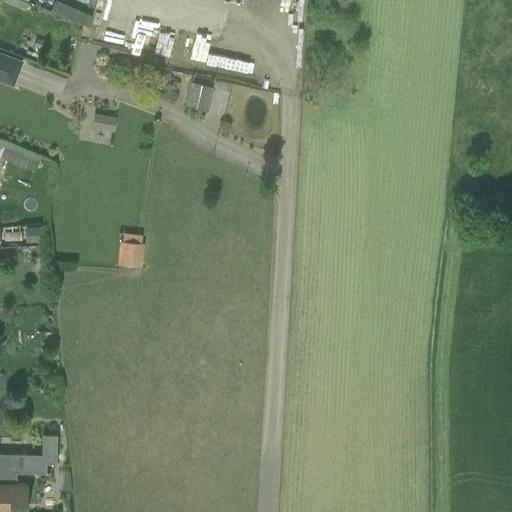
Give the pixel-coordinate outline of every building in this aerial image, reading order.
[(68,7),(64,17),(91,28),(95,18),(68,7)] [(0,80),(13,85),(22,61),(0,52),(0,80)] [(184,106),(207,112),(214,88),(190,82),(184,106)] [(94,114),(92,129),(114,132),(117,117),(94,114)] [(0,157),(35,172),(41,157),(0,140),(0,157)] [(44,227),(25,228),(26,243),(45,242),(44,227)] [(120,241),(117,265),(141,268),(144,244),(141,244),(142,235),(124,233),(123,241),(120,241)] [(0,511),(26,511),(27,483),(16,482),(16,473),(49,474),(49,472),(46,472),(46,464),(56,464),(57,435),(42,435),(41,454),(10,454),(10,457),(0,456),(0,511)]
